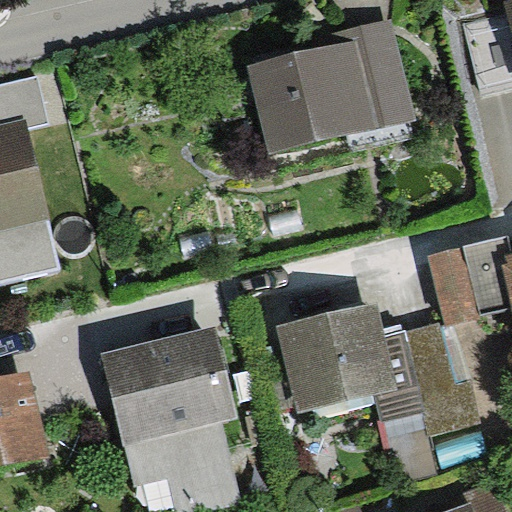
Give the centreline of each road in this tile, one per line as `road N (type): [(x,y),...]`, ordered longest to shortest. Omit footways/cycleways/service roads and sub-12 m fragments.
road 1 (residential): [(511,223),(17,344)]
road 2 (residential): [(166,0),(0,40)]
